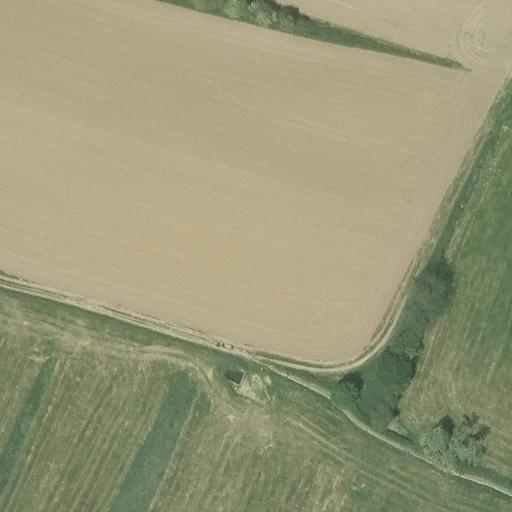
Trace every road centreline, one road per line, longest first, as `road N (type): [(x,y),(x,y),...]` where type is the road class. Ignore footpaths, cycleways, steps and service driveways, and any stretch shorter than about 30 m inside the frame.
road 1 (track): [(251,332),(334,347),(361,344),(381,328),(467,132),(509,61)]
road 2 (track): [(0,268),(251,332)]
